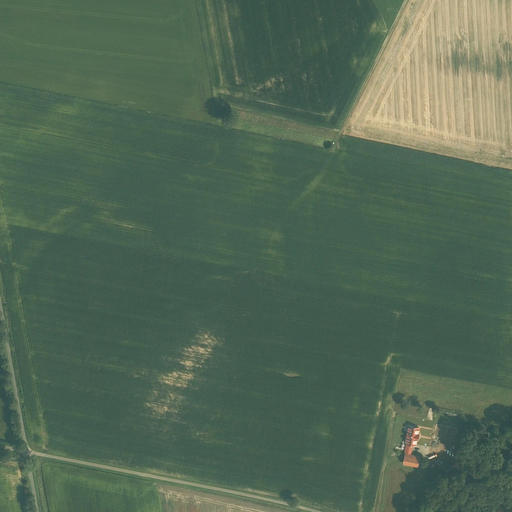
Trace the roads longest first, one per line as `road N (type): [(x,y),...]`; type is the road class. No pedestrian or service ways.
road 1 (unclassified): [(27,451),(315,511)]
road 2 (track): [(337,142),(406,0)]
road 3 (unclassified): [(0,302),(27,451)]
road 4 (unknown): [(511,448),(386,428)]
